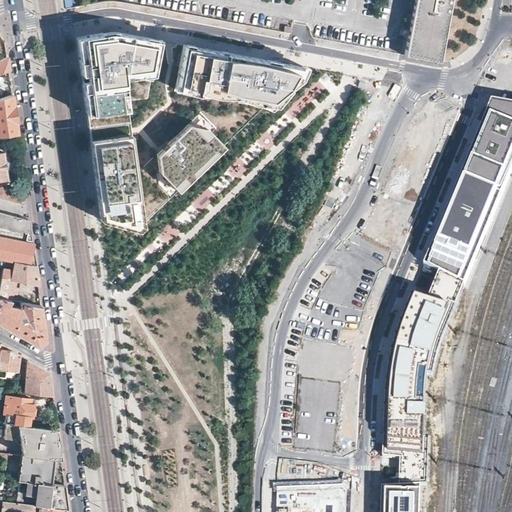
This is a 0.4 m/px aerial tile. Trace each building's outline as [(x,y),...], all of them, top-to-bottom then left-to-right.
[(451,0),(414,0),(403,58),(439,66),(451,0)] [(105,34),(74,39),(80,79),(84,115),(132,107),(129,90),(160,88),(168,45),(133,38),(109,34),(105,34)] [(209,108),(226,100),(235,55),(181,47),(173,98),(209,108)] [(301,67),(235,55),(226,100),(245,104),(261,108),(279,106),(291,97),(314,69),(301,67)] [(0,71),(9,68),(0,59),(0,71)] [(0,137),(18,135),(19,135),(16,115),(13,94),(0,97),(0,137)] [(381,197),(314,299),(367,311),(456,113),(418,102),(381,197)] [(459,285),(511,159),(511,106),(491,102),(485,117),(475,141),(460,180),(426,267),(438,273),(459,285)] [(88,140),(98,220),(110,232),(145,242),(150,236),(149,220),(178,194),(156,172),(150,163),(138,151),(132,107),(84,115),(88,140)] [(150,163),(156,172),(178,194),(184,201),(230,155),(213,138),(217,132),(201,113),(150,163)] [(342,161),(329,195),(343,201),(356,166),(342,161)] [(0,196),(8,199),(21,202),(25,192),(2,186),(0,186),(0,196)] [(31,229),(30,219),(15,216),(0,211),(0,235),(33,243),(31,229)] [(0,257),(4,259),(4,260),(15,262),(35,265),(34,253),(33,243),(0,235),(0,257)] [(3,268),(0,280),(0,297),(11,299),(14,280),(38,284),(35,265),(15,262),(13,269),(3,268)] [(459,285),(438,273),(428,298),(411,293),(404,310),(401,317),(397,331),(393,343),(389,361),(385,384),(383,428),(382,457),(401,459),(399,488),(417,487),(420,487),(422,413),(424,383),(428,365),(434,347),(459,285)] [(0,297),(0,323),(13,331),(14,305),(8,304),(11,299),(0,297)] [(14,305),(13,331),(37,344),(45,339),(43,321),(41,304),(20,301),(18,307),(14,305)] [(0,348),(0,366),(3,367),(2,370),(18,371),(20,355),(13,354),(13,351),(11,350),(8,348),(0,348)] [(25,380),(24,392),(53,395),(51,383),(50,371),(37,364),(27,359),(26,370),(22,370),(22,380),(25,380)] [(318,360),(317,389),(334,389),(335,361),(318,360)] [(7,422),(26,424),(27,413),(35,414),(36,402),(31,401),(32,397),(5,395),(2,412),(5,413),(5,422),(7,422)] [(57,428),(26,424),(7,422),(5,437),(20,439),(23,454),(55,458),(61,459),(59,445),(57,428)] [(23,454),(21,454),(18,479),(32,481),(52,483),(55,458),(23,454)] [(65,484),(52,483),(32,481),(35,505),(39,506),(62,508),(68,509),(66,496),(65,484)] [(341,482),(273,484),(272,511),(345,511),(346,485),(345,482),(341,482)] [(399,488),(381,489),(380,511),(416,511),(417,487),(399,488)] [(34,511),(35,505),(3,501),(1,511),(34,511)]
